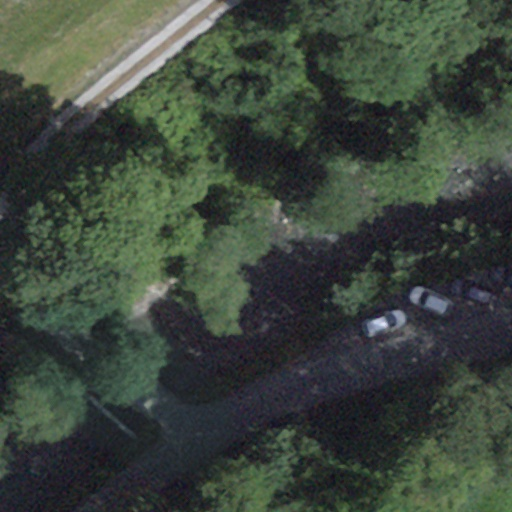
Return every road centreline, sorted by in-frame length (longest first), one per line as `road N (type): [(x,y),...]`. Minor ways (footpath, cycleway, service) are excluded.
road 1 (unclassified): [(511,325),(435,344),(271,410),(93,511)]
road 2 (track): [(220,0),(86,107),(46,178),(44,275),(60,324)]
road 3 (track): [(60,324),(164,468)]
